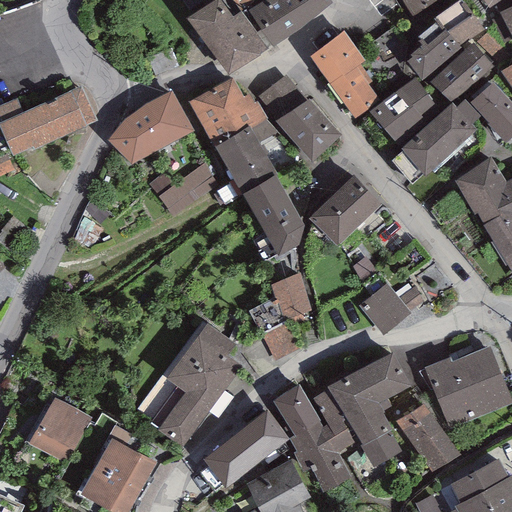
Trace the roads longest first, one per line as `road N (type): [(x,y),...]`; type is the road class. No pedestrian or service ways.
road 1 (residential): [(161,511),(184,464),(297,364),(340,346),(494,315)]
road 2 (residential): [(494,315),(288,63)]
road 3 (tertiary): [(0,354),(110,101)]
road 4 (residential): [(110,101),(288,63)]
road 5 (unknown): [(343,135),(403,77),(414,39),(396,0)]
